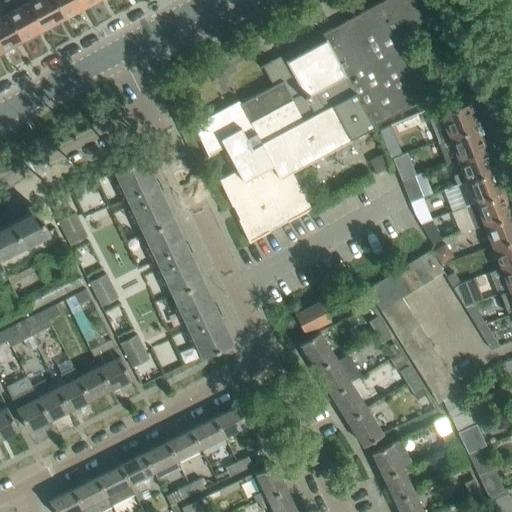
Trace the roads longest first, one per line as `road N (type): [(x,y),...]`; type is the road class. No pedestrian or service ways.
road 1 (residential): [(271,362),(21,487)]
road 2 (residential): [(271,362),(151,119)]
road 3 (residential): [(151,119),(0,194)]
road 4 (residential): [(341,511),(271,362)]
road 5 (tertiary): [(0,117),(118,53)]
